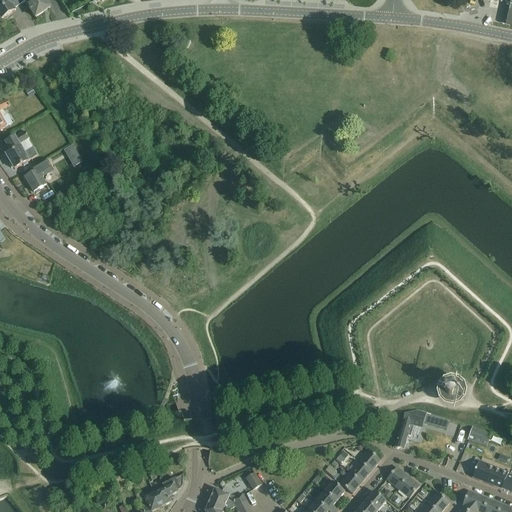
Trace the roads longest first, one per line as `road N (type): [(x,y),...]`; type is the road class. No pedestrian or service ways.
road 1 (residential): [(200,479),(197,399),(179,341),(159,317),(48,240),(0,192)]
road 2 (secondary): [(0,63),(69,32),(220,10)]
road 3 (residential): [(396,455),(368,438),(341,436),(200,479)]
road 4 (secondary): [(220,10),(392,19)]
road 5 (secondary): [(511,37),(392,19)]
